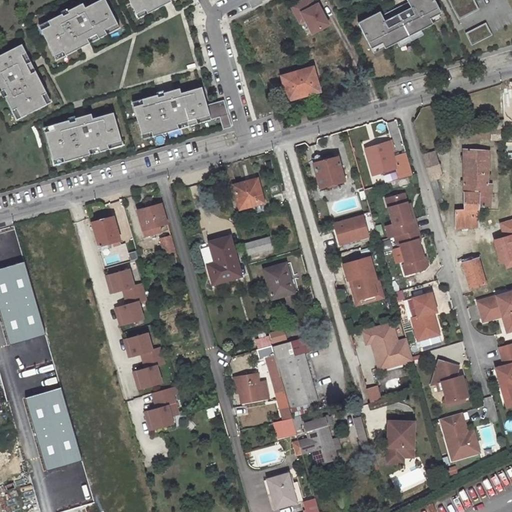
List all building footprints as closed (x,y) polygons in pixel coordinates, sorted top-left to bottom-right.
[(82,5),(67,12),(69,14),(62,18),(61,16),(47,22),(49,27),(40,32),(53,57),(62,52),(65,56),(88,44),(86,40),(95,35),(98,40),(106,35),(103,31),(116,24),(103,0),(101,0),(84,9),(82,5)] [(127,0),(135,15),(144,10),(146,14),(158,9),(170,2),(169,0),(127,0)] [(306,20),(313,33),(329,25),(319,4),(315,5),(312,0),(304,0),(292,6),(297,15),(302,13),(306,20)] [(382,14),(361,26),(374,51),(385,46),(388,51),(436,26),(433,21),(444,15),(436,0),(409,0),(408,1),(411,5),(384,18),(382,14)] [(474,0),(448,0),(459,19),(479,8),(474,0)] [(144,10),(135,15),(137,19),(146,14),(144,10)] [(300,23),(306,20),(302,13),(297,15),(300,23)] [(38,27),(40,32),(49,27),(47,22),(38,27)] [(486,22),(466,33),(472,45),(492,35),(486,22)] [(103,31),(106,35),(118,29),(116,24),(103,31)] [(86,40),(88,44),(98,40),(95,35),(86,40)] [(20,45),(0,55),(0,89),(1,91),(3,90),(7,97),(4,98),(11,111),(16,109),(21,118),(46,105),(41,96),(45,94),(34,72),(30,74),(20,56),(25,54),(20,45)] [(62,52),(53,57),(55,61),(65,56),(62,52)] [(25,54),(20,56),(30,74),(34,72),(25,54)] [(281,77),(288,101),(320,92),(313,68),(281,77)] [(164,95),(157,97),(156,95),(142,99),(143,104),(133,107),(141,134),(150,131),(152,136),(178,128),(176,124),(186,121),(188,126),(196,123),(195,118),(209,114),(210,119),(219,117),(223,129),(231,127),(223,100),(206,105),(201,87),(180,93),(179,88),(163,93),(164,95)] [(45,94),(41,96),(46,105),(50,103),(45,94)] [(11,111),(16,121),(21,118),(16,109),(11,111)] [(75,122),(68,124),(68,122),(53,126),(54,131),(44,134),(52,161),(62,158),(63,163),(89,155),(88,150),(98,147),(99,152),(108,150),(106,145),(120,141),(112,114),(92,120),(90,115),(75,120),(75,122)] [(209,114),(195,118),(196,123),(210,119),(209,114)] [(505,139),(504,121),(492,121),(492,139),(505,139)] [(106,145),(108,150),(122,146),(120,141),(106,145)] [(373,172),(396,166),(399,178),(410,175),(404,152),(393,154),(389,141),(366,146),(373,172)] [(463,149),(463,208),(455,208),(456,229),(479,226),(479,205),(491,205),(491,183),(488,183),(488,149),(463,149)] [(441,176),(435,151),(422,154),(429,179),(441,176)] [(344,181),(337,157),(312,163),(319,187),(344,181)] [(263,202),(256,178),(233,185),(240,209),(263,202)] [(387,205),(392,222),(385,225),(389,237),(394,235),(418,228),(412,209),(408,210),(406,202),(403,191),(393,194),(396,203),(387,205)] [(385,196),(387,205),(396,203),(393,194),(385,196)] [(138,209),(144,228),(148,227),(150,233),(161,230),(159,224),(166,222),(160,202),(153,205),(148,206),(138,209)] [(362,214),(333,223),(339,244),(368,236),(362,214)] [(119,239),(112,216),(90,222),(97,245),(119,239)] [(511,219),(499,224),(504,237),(511,234),(511,219)] [(15,225),(0,228),(0,246),(0,248),(19,243),(15,225)] [(424,257),(419,237),(420,237),(418,228),(394,235),(396,242),(401,244),(402,248),(404,249),(405,250),(406,252),(406,255),(405,258),(406,261),(403,265),(406,274),(424,269),(428,264),(426,256),(424,257)] [(240,274),(229,234),(209,240),(214,260),(208,262),(213,281),(240,274)] [(511,234),(504,237),(492,241),(496,253),(501,251),(511,247),(511,234)] [(163,248),(174,245),(171,235),(160,237),(163,248)] [(248,255),(272,248),(269,237),(245,245),(248,255)] [(163,248),(166,258),(177,255),(174,245),(163,248)] [(511,247),(501,251),(506,268),(511,266),(511,247)] [(376,281),(369,256),(342,264),(347,280),(349,279),(352,279),(358,299),(376,294),(372,282),(376,281)] [(484,284),(477,259),(462,264),(470,289),(484,284)] [(25,262),(0,269),(0,313),(9,345),(46,334),(25,262)] [(264,270),(272,299),(293,293),(285,264),(264,270)] [(130,268),(105,275),(111,294),(122,291),(125,304),(115,307),(119,323),(143,316),(139,302),(146,300),(142,283),(135,285),(130,268)] [(349,279),(357,305),(383,297),(378,281),(376,281),(372,282),(376,294),(358,299),(352,279),(349,279)] [(511,292),(477,302),(482,321),(496,318),(495,315),(501,313),(502,316),(505,328),(511,326),(511,292)] [(411,317),(417,340),(429,337),(427,330),(437,328),(432,312),(435,311),(430,293),(412,298),(417,316),(411,317)] [(392,322),(362,331),(366,345),(372,343),(375,342),(377,346),(375,347),(374,350),(377,360),(385,357),(387,365),(402,360),(403,363),(413,360),(407,339),(398,342),(392,322)] [(429,337),(438,334),(437,328),(427,330),(429,337)] [(148,332),(124,339),(130,358),(140,355),(143,368),(133,371),(138,390),(162,383),(157,366),(165,364),(160,347),(153,349),(148,332)] [(285,396),(288,407),(298,405),(316,400),(302,351),(315,347),(311,335),(271,346),(272,350),(285,396)] [(268,336),(256,339),(259,348),(271,345),(268,336)] [(420,347),(442,341),(440,336),(419,341),(420,347)] [(496,376),(499,388),(504,387),(507,396),(511,394),(511,343),(498,348),(502,365),(494,367),(495,373),(497,373),(498,376),(496,376)] [(285,396),(272,350),(271,346),(271,345),(259,348),(256,349),(259,360),(265,358),(277,398),(285,396)] [(385,357),(377,360),(380,371),(403,363),(402,360),(387,365),(385,357)] [(437,384),(439,392),(443,391),(445,400),(449,403),(463,399),(467,397),(462,380),(455,378),(458,366),(438,360),(430,386),(437,384)] [(238,388),(240,398),(265,394),(263,381),(257,382),(255,371),(234,375),(236,388),(238,388)] [(150,393),(153,400),(173,394),(179,392),(176,385),(150,393)] [(366,390),(370,404),(382,401),(378,386),(366,390)] [(60,387),(25,398),(46,470),(81,460),(60,387)] [(155,408),(145,411),(150,431),(174,424),(171,417),(179,415),(173,394),(153,400),(155,408)] [(277,398),(281,415),(290,412),(288,407),(285,396),(277,398)] [(447,407),(464,402),(463,399),(449,403),(445,400),(442,404),(447,407)] [(294,429),(290,412),(281,415),(271,418),(276,434),(294,429)] [(464,442),(459,422),(462,421),(460,413),(439,419),(451,460),(471,454),(468,441),(464,442)] [(204,416),(185,421),(189,432),(192,431),(194,438),(203,436),(207,451),(198,453),(201,460),(197,461),(200,471),(218,466),(216,459),(221,457),(218,448),(225,446),(220,430),(213,432),(210,422),(206,423),(204,416)] [(354,418),(360,440),(367,439),(360,416),(354,418)] [(311,450),(315,465),(334,460),(331,451),(329,443),(332,442),(331,440),(324,418),(303,424),(306,436),(291,441),(295,455),(311,450)] [(459,422),(464,442),(468,441),(471,454),(478,453),(472,432),(466,434),(462,421),(459,422)] [(387,429),(386,456),(402,457),(402,448),(412,448),(412,423),(390,422),(390,429),(387,429)] [(329,443),(331,451),(339,448),(336,438),(331,440),(332,442),(329,443)] [(402,448),(402,457),(411,457),(412,448),(402,448)] [(293,504),(286,476),(265,481),(273,510),(293,504)] [(222,480),(204,486),(207,496),(211,495),(213,502),(221,500),(224,511),(237,511),(243,510),(239,494),(232,496),(229,487),(224,488),(222,480)] [(304,511),(317,511),(314,497),(301,501),(304,511)]
